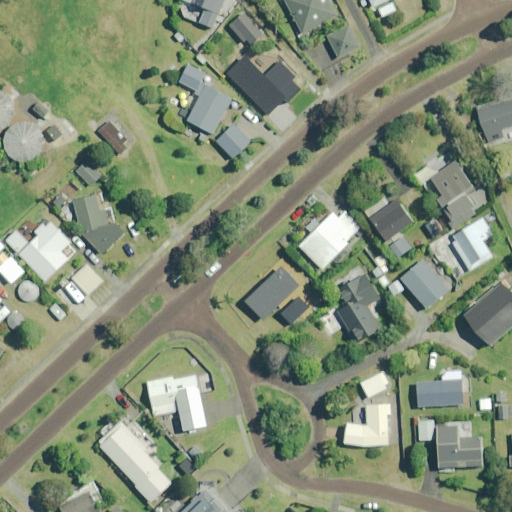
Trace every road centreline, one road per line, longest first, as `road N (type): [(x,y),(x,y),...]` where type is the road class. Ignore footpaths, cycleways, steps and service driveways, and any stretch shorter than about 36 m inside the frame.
road 1 (tertiary): [(158,273),(338,107),(483,15)]
road 2 (tertiary): [(494,52),(441,78),(361,135),(181,302)]
road 3 (tertiary): [(181,302),(0,474)]
road 4 (tertiary): [(0,423),(158,273)]
road 5 (residential): [(289,472),(455,511)]
road 6 (residential): [(247,369),(288,382),(318,415),(314,451),(289,472)]
